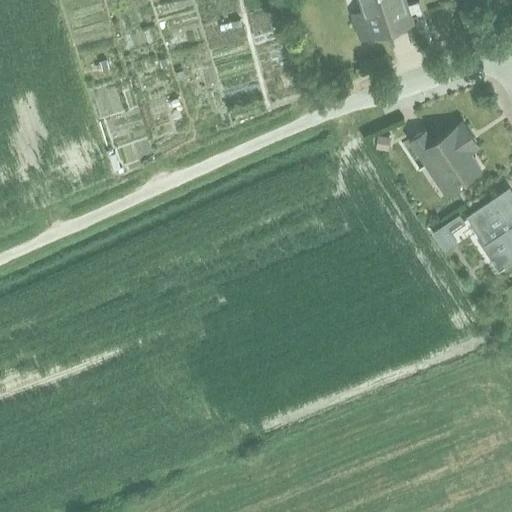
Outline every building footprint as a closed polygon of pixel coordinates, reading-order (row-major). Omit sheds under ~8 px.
[(362,35),(411,18),(404,0),(362,0),(367,13),(356,17),(362,35)] [(464,23),(478,18),(474,5),(460,9),(464,23)] [(240,18),(232,20),(233,26),(242,24),(240,18)] [(183,68),(176,70),(179,78),(186,76),(183,68)] [(413,134),(410,136),(434,172),(440,168),(451,185),(444,189),(445,189),(479,167),(468,149),(471,147),(465,136),(471,132),(462,119),(431,139),(424,127),(420,130),(413,134)] [(378,137),(376,149),(388,152),(389,152),(390,138),(378,136),(378,137)] [(503,191),(468,214),(485,240),(501,264),(511,256),(511,205),(511,203),(511,202),(511,194),(509,190),(508,188),(503,191)] [(460,213),(445,223),(450,231),(465,221),(460,213)]
